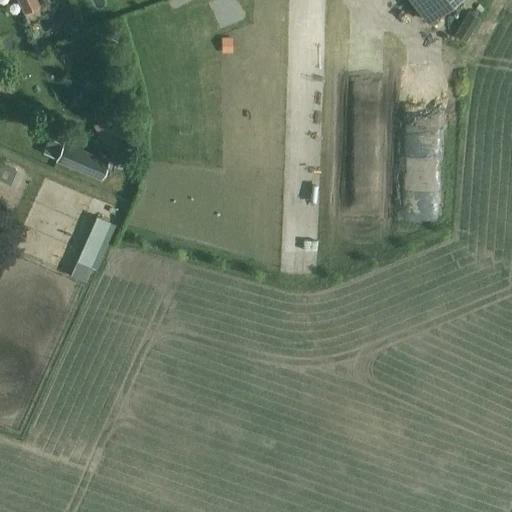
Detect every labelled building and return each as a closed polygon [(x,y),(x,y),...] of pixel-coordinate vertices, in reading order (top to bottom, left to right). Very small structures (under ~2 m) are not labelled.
[(35,0),(18,0),(24,12),(39,6),(35,0)] [(455,0),(412,0),(429,21),(455,0)] [(466,26),(455,48),(468,54),(478,31),(466,26)] [(118,127),(91,139),(97,152),(124,140),(118,127)] [(413,156),(414,171),(430,169),(428,155),(413,156)] [(89,281),(108,235),(90,228),(71,273),(89,281)]
